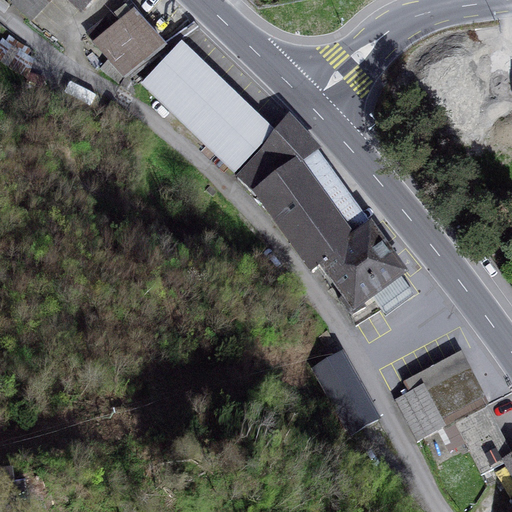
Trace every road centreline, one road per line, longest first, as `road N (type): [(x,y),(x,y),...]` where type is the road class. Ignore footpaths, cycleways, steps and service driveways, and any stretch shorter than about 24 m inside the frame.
road 1 (residential): [(442,511),(338,321),(228,185),(142,110),(64,65),(0,14)]
road 2 (primary): [(511,354),(438,251),(309,103)]
road 3 (residential): [(504,0),(413,17),(309,103)]
road 4 (primary): [(309,103),(200,0)]
